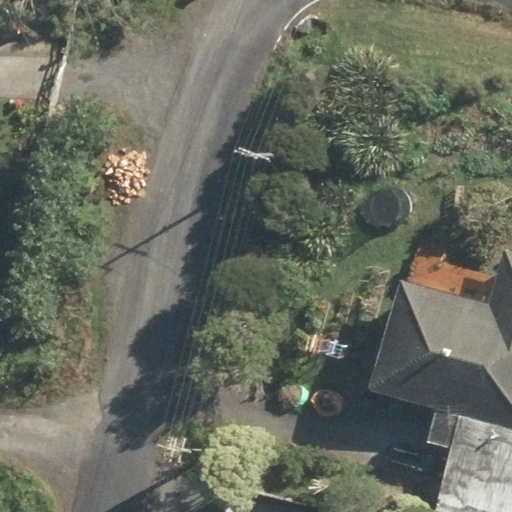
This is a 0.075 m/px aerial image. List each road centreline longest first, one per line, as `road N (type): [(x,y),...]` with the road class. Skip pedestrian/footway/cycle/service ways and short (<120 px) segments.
road 1 (residential): [(92,511),(184,140),(222,41),(250,0)]
road 2 (unknown): [(184,140),(0,56)]
